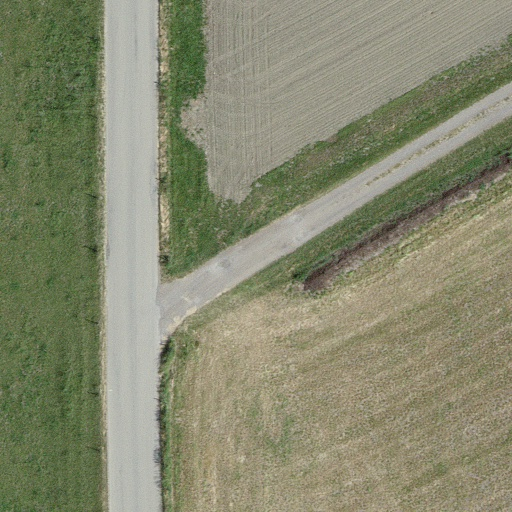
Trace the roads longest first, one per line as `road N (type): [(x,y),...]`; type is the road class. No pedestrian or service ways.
road 1 (tertiary): [(141,511),(121,263),(123,0)]
road 2 (track): [(127,342),(511,113)]
